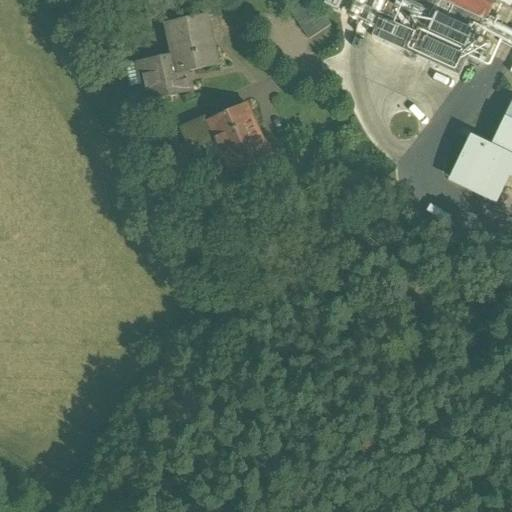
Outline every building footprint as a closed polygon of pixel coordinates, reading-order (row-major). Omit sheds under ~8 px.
[(174,0),(173,0),(145,6),(149,22),(178,16),(174,0)] [(331,27),(313,0),(302,0),(288,9),(309,41),(331,27)] [(348,0),(327,0),(323,10),(340,18),(348,0)] [(386,6),(373,0),(356,0),(351,13),(377,25),(386,6)] [(390,0),(372,38),(459,78),(470,56),(486,64),(494,46),(478,38),(484,24),(504,34),(511,16),(511,9),(495,2),(496,0),(390,0)] [(511,0),(496,0),(495,2),(511,9),(511,0)] [(206,18),(173,25),(179,56),(140,64),(148,102),(189,93),(185,74),(217,67),(206,18)] [(246,106),(210,122),(208,119),(181,130),(191,151),(216,140),(223,155),(219,157),(227,175),(231,173),(231,174),(269,156),(246,106)] [(511,109),(491,152),(511,162),(511,164),(508,173),(511,175),(511,109)]
